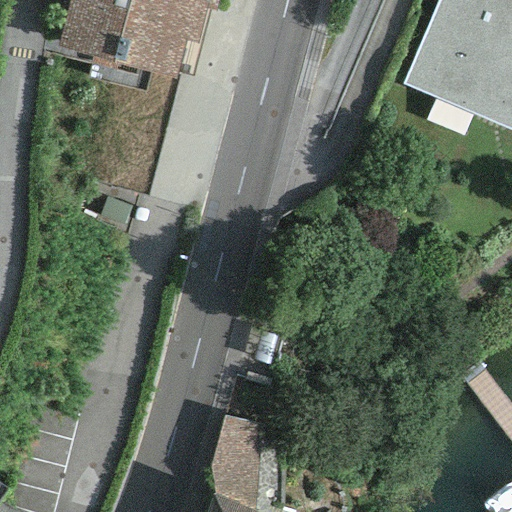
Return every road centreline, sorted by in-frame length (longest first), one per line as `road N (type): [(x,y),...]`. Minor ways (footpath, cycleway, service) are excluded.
road 1 (tertiary): [(286,0),(146,511)]
road 2 (residential): [(27,0),(0,271)]
